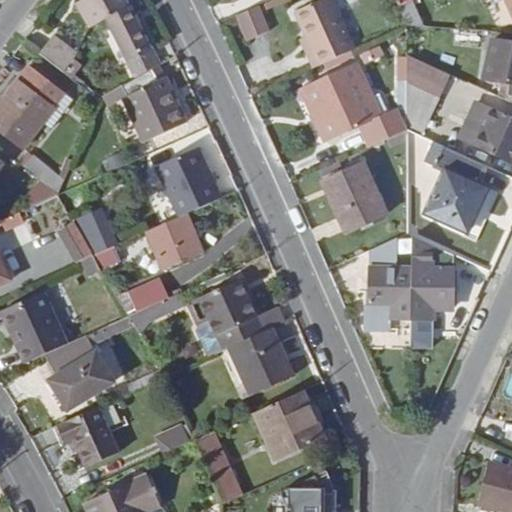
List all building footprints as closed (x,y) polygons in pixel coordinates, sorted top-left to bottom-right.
[(108,18),(138,78),(161,65),(131,5),(127,0),(80,0),(76,3),(90,28),(108,18)] [(308,51),(316,69),(356,51),(332,0),(326,0),(297,14),(313,49),(308,51)] [(401,8),(409,26),(427,27),(415,1),(401,8)] [(268,34),(256,8),(235,18),(246,43),(268,34)] [(75,57),(52,39),(40,55),(64,73),(75,57)] [(511,43),(495,41),(487,81),(505,84),(500,97),(511,102),(511,43)] [(422,136),(450,75),(409,56),(408,130),(422,136)] [(0,101),(0,130),(22,148),(65,92),(29,64),(0,101)] [(359,64),(329,78),(335,89),(307,103),(326,144),(363,127),(372,147),(388,140),(408,131),(400,111),(384,118),(359,64)] [(161,65),(138,78),(104,97),(109,108),(125,100),(150,153),(192,134),(161,65)] [(301,91),(307,103),(335,89),(329,78),(301,91)] [(475,148),(493,109),(474,100),(456,139),(475,148)] [(475,148),(511,164),(511,117),(493,109),(475,148)] [(408,131),(388,140),(392,149),(408,142),(408,131)] [(447,173),(429,214),(469,231),(488,189),(478,185),(486,166),(436,143),(427,163),(447,173)] [(157,166),(180,217),(187,214),(222,198),(199,147),(157,166)] [(365,164),(325,183),(348,233),(388,215),(365,164)] [(58,194),(63,183),(46,169),(38,179),(58,194)] [(68,204),(82,236),(94,256),(113,247),(118,245),(95,192),(68,204)] [(187,214),(180,217),(147,232),(164,270),(205,252),(187,214)] [(0,232),(17,225),(13,215),(0,220),(0,232)] [(94,256),(82,236),(75,223),(59,232),(77,263),(94,256)] [(412,319),(414,236),(407,233),(371,250),(372,310),(367,310),(367,334),(389,334),(389,319),(412,319)] [(437,310),(455,311),(456,256),(414,236),(412,319),(437,318),(437,310)] [(113,247),(94,256),(103,271),(119,263),(113,247)] [(0,285),(12,280),(0,254),(0,285)] [(134,293),(142,310),(162,302),(172,297),(164,279),(134,293)] [(230,348),(268,330),(261,315),(257,318),(238,279),(187,303),(199,326),(211,321),(225,350),(230,348)] [(46,355),(67,345),(44,293),(1,312),(26,364),(46,355)] [(165,309),(150,319),(183,304),(178,294),(172,297),(162,302),(165,309)] [(135,325),(139,333),(150,319),(165,309),(162,302),(142,310),(130,316),(135,325)] [(276,309),(261,315),(268,330),(284,323),(276,309)] [(135,325),(130,316),(86,336),(91,345),(135,325)] [(437,318),(412,319),(412,353),(437,354),(437,318)] [(197,331),(209,357),(225,350),(211,321),(199,326),(197,331)] [(268,330),(230,348),(252,396),(295,377),(288,364),(284,365),(268,330)] [(58,377),(96,354),(91,345),(86,336),(67,345),(46,355),(58,377)] [(83,401),(97,392),(113,381),(96,354),(58,377),(65,389),(58,393),(67,407),(81,399),(83,401)] [(58,377),(51,381),(58,393),(65,389),(58,377)] [(276,459),(325,437),(304,391),(254,414),(276,459)] [(99,407),(57,426),(65,444),(74,440),(86,468),(119,453),(99,407)] [(191,432),(195,441),(215,432),(211,423),(191,432)] [(138,448),(145,463),(195,441),(191,432),(188,425),(138,448)] [(195,441),(223,504),(250,492),(264,485),(260,477),(239,486),(215,432),(195,441)] [(511,511),(511,468),(491,463),(480,505),(511,511)] [(327,471),(316,477),(323,490),(335,491),(327,471)] [(149,476),(86,503),(90,511),(147,511),(148,511),(162,506),(149,476)] [(326,511),(327,510),(337,510),(338,491),(335,491),(323,490),(316,477),(281,492),(289,509),(293,510),(292,511),(326,511)]
